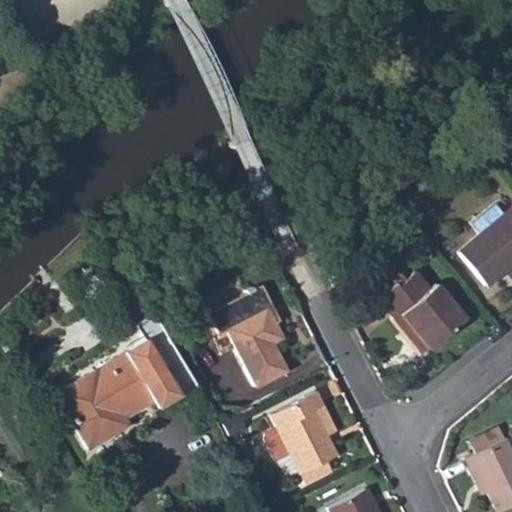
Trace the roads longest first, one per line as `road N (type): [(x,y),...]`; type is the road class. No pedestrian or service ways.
road 1 (residential): [(398,441),(294,250)]
road 2 (residential): [(398,441),(511,347)]
